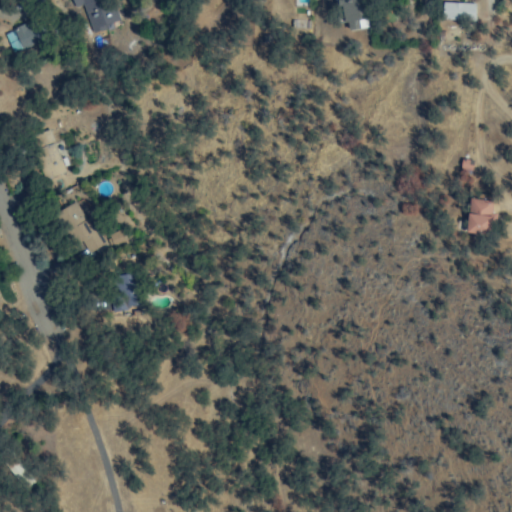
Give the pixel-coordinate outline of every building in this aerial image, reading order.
[(70,0),(97,0),(107,31),(83,39),(70,0)] [(354,0),(359,20),(343,24),(337,0),(354,0)] [(440,2),(474,4),(473,21),(440,19),(440,2)] [(9,29),(36,16),(48,41),(20,54),(9,29)] [(356,22),(365,21),(366,28),(357,30),(356,22)] [(26,138),(42,181),(64,173),(48,130),(26,138)] [(460,160),(471,160),(471,172),(459,172),(460,160)] [(469,233),(463,232),(464,214),(470,214),(470,200),(491,201),(490,215),(493,216),(492,234),(489,234),(469,233)] [(103,225),(123,218),(131,242),(111,249),(103,225)]
